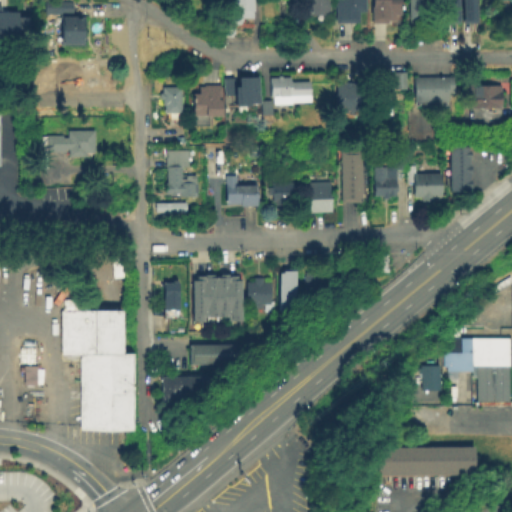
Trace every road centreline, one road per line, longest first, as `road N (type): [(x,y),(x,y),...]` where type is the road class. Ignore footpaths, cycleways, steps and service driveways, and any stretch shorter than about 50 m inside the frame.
road 1 (residential): [(511,56),(223,56),(136,0)]
road 2 (residential): [(450,260),(430,240),(411,235),(139,238)]
road 3 (residential): [(134,0),(139,238)]
road 4 (primary): [(274,405),(450,260)]
road 5 (residential): [(139,238),(141,406),(153,419)]
